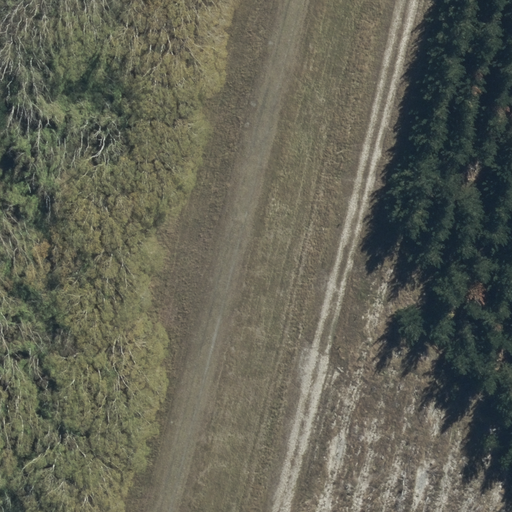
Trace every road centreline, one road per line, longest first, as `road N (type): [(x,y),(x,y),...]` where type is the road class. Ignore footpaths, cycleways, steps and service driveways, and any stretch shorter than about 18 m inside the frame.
road 1 (track): [(167,511),(295,0)]
road 2 (track): [(403,0),(281,511)]
